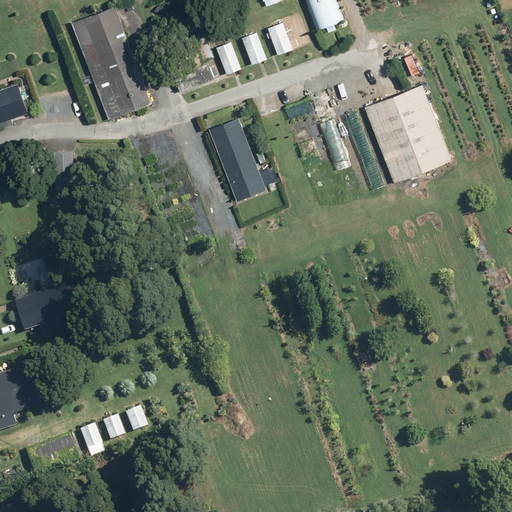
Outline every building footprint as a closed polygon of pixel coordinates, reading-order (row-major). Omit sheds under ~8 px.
[(78,8),(79,10),(99,0),(74,0),(71,2),(75,9),(78,8)] [(338,0),(305,0),(316,30),(346,20),(338,0)] [(114,6),(70,22),(108,121),(152,104),(114,6)] [(298,15),(267,28),(278,55),(309,42),(298,15)] [(257,31),(241,37),(251,65),(267,59),(257,31)] [(231,41),(216,47),(226,75),(241,69),(231,41)] [(207,63),(174,76),(181,93),(214,80),(207,63)] [(0,130),(13,126),(11,119),(28,114),(18,84),(0,90),(0,130)] [(425,84),(364,107),(339,117),(367,193),(386,186),(380,171),(387,168),(392,181),(453,158),(425,84)] [(285,107),(321,208),(340,201),(326,162),(331,160),(318,123),(309,98),(285,107)] [(334,117),(318,123),(331,160),(336,173),(352,167),(334,117)] [(235,200),(265,189),(239,119),(209,130),(235,200)] [(73,152),(52,153),(54,184),(74,183),(73,152)] [(65,284),(14,300),(23,330),(46,323),(48,330),(59,326),(57,320),(74,314),(65,284)] [(25,366),(0,373),(0,430),(17,425),(14,413),(37,406),(25,366)] [(140,405),(125,412),(134,431),(149,424),(140,405)] [(117,414),(103,420),(111,439),(125,433),(117,414)] [(94,423),(80,428),(91,456),(105,450),(94,423)] [(72,430),(25,446),(34,473),(81,457),(72,430)]
